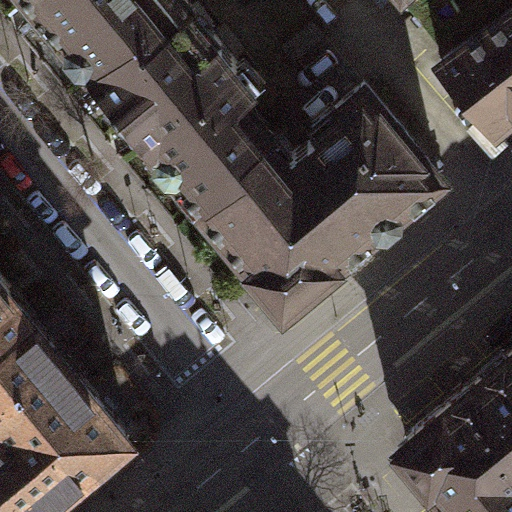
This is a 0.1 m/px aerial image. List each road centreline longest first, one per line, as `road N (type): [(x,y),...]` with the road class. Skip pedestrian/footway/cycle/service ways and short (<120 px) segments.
road 1 (residential): [(0,121),(252,439)]
road 2 (tertiary): [(252,439),(511,226)]
